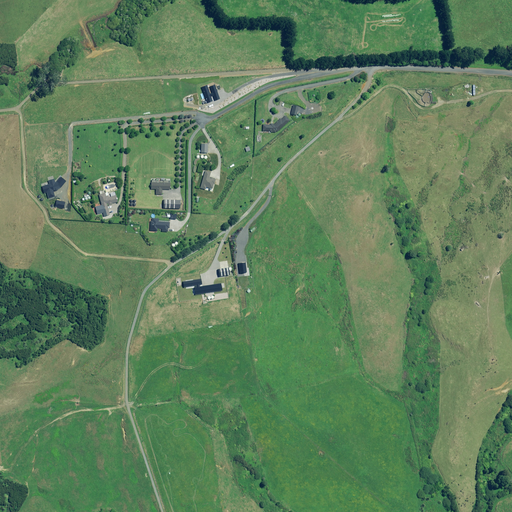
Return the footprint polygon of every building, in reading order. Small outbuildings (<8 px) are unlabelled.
[(269,123),(269,125),(262,125),(262,131),(270,131),(270,132),(275,133),(275,131),(277,131),(290,121),(285,115),(275,124),(269,123)] [(210,172),(205,171),(199,188),(205,190),(206,187),(212,189),(215,179),(209,177),(210,172)] [(54,196),(53,192),(57,190),(57,189),(61,188),(60,187),(65,181),(60,177),(57,182),(54,182),(53,179),(48,181),(49,184),(41,187),(43,193),(46,192),(48,198),(54,196)] [(163,182),(163,179),(157,179),(157,182),(151,182),(150,189),(155,189),(155,194),(161,194),(161,189),(169,189),(169,183),(163,182)] [(105,196),(105,193),(98,195),(101,205),(100,205),(102,213),(108,211),(107,206),(110,205),(110,204),(117,202),(115,195),(108,197),(108,196),(105,196)] [(65,202),(56,200),(55,207),(63,209),(65,202)] [(167,227),(169,227),(169,222),(158,222),(158,219),(152,218),(152,221),(150,221),(149,228),(161,229),(161,231),(167,232),(167,227)]
